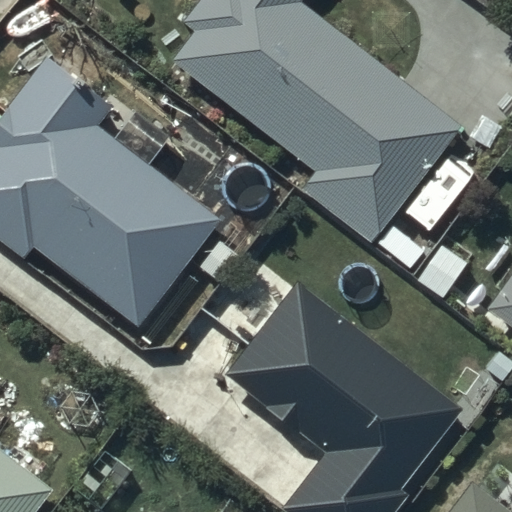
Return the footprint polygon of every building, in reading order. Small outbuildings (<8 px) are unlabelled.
[(193,17),(167,48),(311,159),(298,175),(368,229),(457,115),(307,0),(192,0),(185,11),(193,17)] [(0,226),(25,246),(34,235),(139,315),(219,210),(96,117),(111,96),(47,47),(0,109),(0,226)] [(511,258),(483,296),(511,316),(511,258)] [(295,275),(226,362),(325,440),(284,494),(307,511),(379,511),(402,482),(394,476),(455,397),(295,275)] [(0,511),(25,511),(51,479),(0,438),(0,511)] [(511,511),(511,502),(473,472),(440,511),(511,511)]
